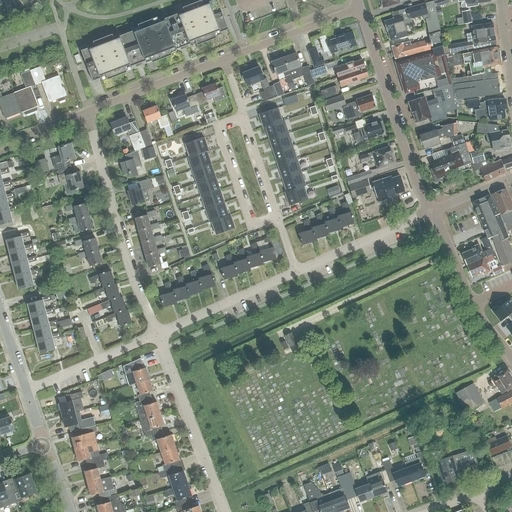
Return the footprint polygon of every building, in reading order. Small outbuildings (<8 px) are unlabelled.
[(131,67),(145,61),(146,63),(177,52),(176,50),(190,44),(191,46),(222,34),(221,33),(228,30),(217,0),(213,0),(209,2),(208,0),(207,0),(177,12),(178,13),(164,19),(164,17),(133,29),(133,30),(119,36),(119,34),(88,46),(88,47),(81,50),(93,81),(100,78),(101,80),(132,69),(131,67)] [(425,19),(428,32),(439,28),(433,1),(424,4),(424,3),(398,11),(399,14),(392,16),(393,19),(384,22),(387,32),(390,41),(407,36),(404,25),(411,22),(410,19),(426,14),(427,19),(425,19)] [(456,19),(457,25),(472,23),(469,10),(461,12),(462,18),(456,19)] [(444,54),(457,52),(484,47),(484,46),(495,45),(492,23),(471,26),(472,33),(466,34),(467,42),(443,46),(443,47),(442,47),(444,54)] [(428,50),(441,46),(441,47),(443,46),(440,32),(440,31),(439,28),(428,32),(429,40),(410,45),(409,42),(391,46),(394,59),(428,50)] [(352,47),(356,46),(354,40),(355,38),(354,35),(353,34),(352,32),(344,35),(344,34),(326,40),(331,54),(345,49),(347,50),(352,49),(352,47)] [(447,68),(441,47),(441,46),(428,50),(429,52),(421,54),(422,56),(396,63),(405,93),(413,91),(414,94),(431,89),(432,91),(450,85),(451,85),(448,68),(447,68)] [(480,69),(500,65),(496,47),(494,48),(494,47),(479,50),(458,55),(457,52),(444,54),(445,58),(446,57),(448,67),(468,63),(469,71),(466,71),(467,76),(481,74),(480,69)] [(314,48),(308,50),(314,68),(324,64),(322,56),(317,58),(314,48)] [(296,53),(283,58),(291,79),(302,75),(306,86),(313,83),(306,66),(301,68),(300,67),(301,66),(296,53)] [(293,83),(291,79),(283,58),(271,62),(276,75),(283,73),(287,85),(293,83)] [(334,68),(338,78),(365,69),(362,60),(352,64),(350,63),(334,68)] [(324,65),(313,69),(315,75),(326,72),(324,65)] [(42,82),(49,102),(57,99),(57,100),(59,102),(65,100),(65,98),(64,96),(66,95),(59,75),(45,81),(40,67),(31,71),(36,85),(42,82)] [(247,86),(260,81),(264,91),(260,93),(262,99),(276,94),(273,85),(268,87),(265,79),(263,79),(259,67),(242,74),(247,86)] [(367,77),(365,69),(338,78),(341,87),(356,82),(357,80),(367,77)] [(31,71),(21,75),(26,88),(14,93),(21,112),(23,112),(24,113),(26,114),(36,110),(37,108),(36,107),(38,106),(30,87),(36,85),(31,71)] [(481,76),(481,74),(467,76),(467,77),(466,77),(451,79),(453,100),(474,97),(494,95),(494,97),(499,96),(496,74),(481,76)] [(279,82),(272,84),(273,85),(276,94),(277,96),(284,94),(279,82)] [(202,92),(194,95),(199,106),(208,103),(207,100),(213,98),(215,102),(226,98),(222,87),(218,89),(215,84),(201,89),(202,92)] [(452,100),(453,100),(450,85),(432,91),(435,99),(426,102),(424,97),(408,102),(414,123),(430,118),(431,123),(446,119),(445,113),(455,110),(452,100)] [(335,86),(321,91),(323,99),(338,94),(335,86)] [(14,93),(2,97),(0,92),(0,105),(5,119),(21,112),(14,93)] [(356,101),(350,103),(346,104),(347,106),(343,107),(347,121),(362,116),(361,112),(375,107),(375,105),(376,104),(374,99),(373,100),(371,94),(355,99),(356,101)] [(190,110),(199,106),(194,95),(186,98),(185,95),(171,100),(176,112),(189,107),(190,110)] [(323,101),(326,111),(346,105),(342,95),(323,101)] [(489,118),(489,120),(491,120),(491,121),(496,122),(497,120),(503,119),(505,116),(504,109),(506,109),(504,99),(499,100),(499,99),(487,101),(483,102),(480,102),(479,98),(466,100),(467,107),(467,109),(475,108),(476,118),(485,117),(485,119),(488,119),(489,118)] [(161,128),(170,125),(166,115),(161,117),(156,106),(142,111),(147,123),(157,119),(161,128)] [(280,108),(260,114),(265,128),(267,127),(284,121),(280,108)] [(204,115),(207,123),(216,120),(213,112),(204,115)] [(144,147),(139,132),(135,122),(129,124),(127,117),(110,123),(113,130),(112,130),(112,132),(113,132),(114,135),(127,131),(134,151),(144,147)] [(284,121),(267,127),(271,140),(290,134),(286,121),(284,121)] [(383,132),(385,131),(383,125),(381,126),(380,122),(376,123),(376,121),(363,126),(363,128),(358,130),(361,139),(368,137),(369,139),(384,134),(383,132)] [(354,122),(330,130),(332,135),(343,131),(344,133),(356,129),(354,122)] [(443,140),(456,135),(456,124),(438,127),(418,134),(424,150),(440,144),(438,139),(442,137),(443,140)] [(502,149),(502,148),(510,147),(508,137),(509,136),(508,134),(507,133),(507,131),(499,132),(496,125),(477,124),(476,134),(486,135),(487,144),(491,143),(492,151),(502,149)] [(146,129),(139,132),(144,147),(152,144),(146,129)] [(290,134),(271,140),(275,153),(294,146),(290,134)] [(461,135),(451,138),(453,146),(464,143),(461,135)] [(202,138),(183,145),(187,158),(205,152),(206,151),(202,138)] [(444,152),(446,157),(430,163),(435,176),(435,175),(437,179),(443,176),(442,174),(464,165),(463,164),(470,161),(472,161),(473,164),(485,160),(481,148),(473,151),(470,141),(464,143),(456,146),(456,148),(444,152)] [(52,157),(54,164),(56,164),(58,171),(71,167),(69,160),(75,158),(71,144),(59,147),(61,155),(52,157)] [(294,146),(275,153),(280,166),(299,159),(294,146)] [(388,147),(372,152),(359,156),(361,163),(370,161),(371,164),(375,163),(377,169),(384,167),(386,165),(393,162),(388,147)] [(141,166),(139,161),(137,151),(124,155),(126,161),(120,163),(123,175),(128,173),(129,178),(137,175),(135,167),(141,166)] [(187,158),(186,158),(190,171),(209,165),(205,152),(187,158)] [(500,160),(492,164),(494,168),(492,169),(495,177),(505,172),(504,169),(511,166),(511,157),(501,162),(500,160)] [(299,159),(280,166),(284,179),(303,172),(299,159)] [(0,185),(2,185),(2,183),(0,176),(0,174),(9,173),(8,168),(12,167),(11,161),(0,163),(0,185)] [(487,161),(476,164),(485,182),(495,177),(492,169),(494,168),(492,164),(491,162),(488,162),(487,161)] [(209,165),(190,171),(194,184),(214,178),(209,165)] [(64,185),(66,195),(78,192),(77,189),(84,188),(79,172),(73,174),(71,167),(58,171),(60,177),(58,178),(61,186),(64,185)] [(372,177),(370,170),(346,179),(348,185),(372,177)] [(303,172),(284,179),(289,191),(306,186),(308,185),(303,172)] [(156,178),(157,185),(165,183),(163,176),(156,178)] [(379,202),(395,196),(396,194),(404,191),(399,176),(391,179),(388,177),(383,179),(382,181),(370,185),(367,179),(348,186),(352,198),(375,191),(379,202)] [(214,178),(194,184),(199,197),(218,191),(214,178)] [(146,189),(152,188),(149,179),(137,183),(138,188),(127,191),(131,205),(149,200),(146,189)] [(2,185),(0,185),(0,198),(5,197),(5,195),(3,187),(12,185),(11,180),(2,183),(2,185)] [(289,191),(287,192),(291,205),(310,199),(306,186),(289,191)] [(14,193),(15,195),(26,193),(24,187),(14,190),(14,193)] [(511,204),(505,189),(491,195),(499,214),(506,232),(511,229),(511,204)] [(218,191),(199,197),(203,210),(222,204),(218,191)] [(14,193),(5,195),(5,197),(0,198),(0,211),(8,210),(8,207),(6,199),(15,197),(15,195),(14,193)] [(344,195),(348,204),(352,202),(348,193),(344,195)] [(489,195),(472,202),(479,217),(483,228),(487,238),(488,240),(491,238),(502,266),(511,261),(511,252),(507,239),(508,238),(506,232),(499,214),(497,215),(494,208),(489,195)] [(346,213),(337,215),(340,227),(353,224),(350,213),(351,212),(346,201),(341,204),(342,208),(345,207),(346,213)] [(76,217),(77,219),(89,216),(85,203),(73,207),(73,205),(65,207),(66,212),(74,209),(76,217)] [(222,204),(203,210),(208,223),(209,222),(227,216),(222,204)] [(17,205),(8,207),(8,210),(0,211),(0,224),(11,222),(9,212),(19,209),(17,205)] [(334,219),(325,221),(328,233),(341,230),(340,227),(337,215),(333,207),(328,210),(329,214),(332,213),(334,219)] [(134,218),(138,230),(150,227),(149,225),(147,218),(155,215),(154,211),(146,213),(146,215),(134,218)] [(314,238),(328,236),(327,233),(328,233),(325,221),(324,221),(321,213),(315,215),(316,220),(320,219),(321,225),(311,227),(314,238)] [(77,219),(76,217),(68,220),(69,224),(77,222),(80,232),(92,229),(89,216),(77,219)] [(227,216),(209,222),(214,236),(233,229),(228,216),(227,216)] [(315,241),(314,238),(311,227),(308,219),(302,221),(304,225),(307,225),(308,230),(298,233),(301,245),(315,241)] [(157,223),(149,225),(150,227),(138,230),(141,243),(153,240),(153,238),(150,230),(159,228),(157,223)] [(24,249),(23,246),(21,238),(31,236),(29,231),(20,234),(21,236),(6,240),(9,252),(24,249)] [(153,238),(153,240),(141,243),(145,256),(157,252),(156,250),(154,243),(162,240),(161,236),(153,238)] [(268,248),(259,251),(262,263),(275,259),(272,248),(273,247),(268,236),(263,239),(264,243),(266,242),(268,248)] [(86,252),(86,254),(98,250),(95,238),(83,241),(82,239),(74,241),(75,246),(84,244),(86,252)] [(472,250),(462,254),(467,266),(494,253),(491,248),(488,240),(487,238),(481,240),(485,249),(486,251),(482,252),(478,244),(471,248),(472,250)] [(53,243),(55,251),(67,248),(64,240),(53,243)] [(256,254),(246,256),(250,268),(263,264),(262,263),(259,251),(255,242),(250,245),(251,249),(254,248),(256,254)] [(32,244),(23,246),(24,249),(9,252),(12,265),(27,261),(26,258),(24,251),(34,248),(32,244)] [(177,250),(180,258),(190,255),(187,247),(177,250)] [(164,248),(156,250),(157,252),(145,256),(148,268),(160,265),(158,255),(166,253),(164,248)] [(237,274),(250,270),(249,268),(250,268),(246,256),(243,248),(237,251),(239,254),(241,254),(243,260),(234,262),(237,274)] [(86,254),(86,252),(77,254),(79,259),(87,257),(90,266),(102,263),(98,250),(86,254)] [(494,253),(467,266),(472,277),(481,273),(482,275),(490,271),(487,264),(496,260),(494,253)] [(238,276),(237,274),(234,262),(230,254),(225,257),(226,261),(229,260),(230,265),(220,268),(224,280),(238,276)] [(35,256),(26,258),(27,261),(12,265),(15,277),(30,274),(29,271),(27,263),(37,261),(35,256)] [(207,276),(198,278),(201,290),(215,286),(211,275),(212,274),(207,264),(202,267),(203,270),(206,270),(207,276)] [(503,271),(501,266),(491,270),(494,276),(503,271)] [(38,268),(29,271),(30,274),(15,277),(18,290),(33,286),(30,275),(39,273),(38,268)] [(188,296),(201,292),(200,290),(201,290),(198,278),(194,270),(189,273),(190,277),(193,276),(194,281),(185,284),(188,296)] [(99,278),(102,287),(114,284),(110,271),(99,274),(99,273),(88,278),(90,283),(94,282),(94,279),(99,278)] [(189,298),(188,296),(185,284),(181,276),(176,279),(177,282),(180,282),(181,287),(172,290),(175,301),(189,298)] [(175,301),(172,290),(169,282),(163,284),(164,288),(167,287),(169,293),(159,296),(163,307),(176,303),(175,301)] [(114,285),(114,284),(102,287),(93,291),(96,297),(100,295),(99,292),(105,291),(108,300),(119,297),(116,284),(114,285)] [(42,303),(51,300),(64,297),(65,303),(69,301),(66,288),(55,291),(56,294),(50,295),(41,298),(42,300),(27,304),(30,316),(45,312),(44,310),(42,303)] [(111,304),(113,312),(125,308),(122,296),(120,297),(119,297),(108,300),(100,304),(102,309),(106,308),(105,305),(111,304)] [(496,305),(491,310),(496,317),(497,316),(501,321),(509,315),(511,318),(511,302),(509,299),(498,308),(496,305)] [(53,308),(44,310),(45,312),(30,316),(33,329),(48,325),(47,322),(45,315),(54,312),(53,308)] [(125,309),(125,308),(113,312),(105,316),(92,322),(95,329),(109,324),(108,322),(111,321),(111,318),(117,316),(119,326),(131,323),(127,309),(125,309)] [(70,318),(58,321),(60,328),(72,325),(70,318)] [(56,320),(47,322),(48,325),(33,329),(37,341),(51,337),(51,335),(49,327),(57,325),(56,320)] [(80,339),(86,338),(83,327),(77,328),(80,339)] [(59,332),(51,335),(51,337),(37,341),(40,354),(54,350),(52,339),(61,337),(59,332)] [(290,348),(297,345),(291,333),(284,336),(290,348)] [(129,386),(137,383),(149,379),(145,368),(142,369),(140,364),(124,369),(129,386)] [(507,391),(511,387),(511,376),(507,368),(491,379),(496,386),(501,394),(506,390),(507,391)] [(105,372),(107,380),(118,376),(116,369),(105,372)] [(153,391),(149,379),(137,383),(140,394),(138,395),(140,401),(151,398),(149,392),(153,391)] [(466,412),(484,402),(473,383),(455,393),(466,412)] [(494,412),(511,402),(511,390),(489,402),(494,412)] [(62,415),(76,412),(79,411),(83,410),(80,399),(83,398),(82,392),(65,396),(67,403),(59,405),(62,415)] [(138,415),(140,420),(160,413),(156,402),(153,403),(151,398),(140,401),(134,403),(138,415)] [(101,416),(109,414),(107,405),(99,408),(101,416)] [(76,412),(62,415),(65,427),(69,426),(70,432),(74,431),(94,426),(91,417),(81,420),(79,411),(76,412)] [(164,425),(160,413),(140,420),(145,437),(150,435),(151,436),(162,432),(160,426),(164,425)] [(0,435),(14,430),(9,417),(0,419),(0,435)] [(72,437),(75,449),(96,444),(93,432),(97,431),(95,425),(94,426),(74,431),(75,437),(72,437)] [(157,440),(161,452),(175,447),(171,435),(164,437),(162,432),(151,436),(153,441),(157,440)] [(507,435),(484,444),(489,456),(511,446),(507,435)] [(127,436),(121,438),(123,444),(129,442),(127,436)] [(388,444),(391,451),(397,449),(394,442),(388,444)] [(99,455),(96,444),(75,449),(78,462),(86,460),(87,465),(103,461),(102,460),(108,459),(107,453),(99,455)] [(179,460),(175,447),(161,452),(153,455),(155,459),(162,457),(165,464),(162,465),(162,466),(157,468),(158,473),(164,471),(175,467),(173,462),(179,460)] [(457,471),(478,464),(473,449),(436,461),(444,483),(459,478),(457,471)] [(406,468),(411,481),(425,476),(422,468),(428,466),(422,452),(416,454),(417,458),(405,463),(406,468)] [(508,463),(504,453),(499,455),(503,465),(508,463)] [(503,465),(499,455),(494,457),(498,467),(503,465)] [(498,467),(494,457),(489,459),(493,469),(498,467)] [(392,468),(388,458),(382,461),(385,470),(390,482),(395,479),(398,486),(411,481),(406,468),(394,473),(392,468)] [(84,471),(87,483),(101,479),(98,468),(104,466),(103,461),(87,465),(88,470),(84,471)] [(339,462),(332,465),(336,475),(343,473),(339,462)] [(177,473),(175,467),(164,471),(158,473),(157,473),(159,477),(161,478),(166,477),(169,476),(173,488),(187,483),(183,471),(177,473)] [(384,484),(390,482),(385,470),(379,472),(366,477),(369,484),(374,497),(387,492),(384,484)] [(360,502),(374,497),(369,484),(356,489),(349,472),(343,474),(352,497),(357,495),(360,502)] [(10,485),(16,503),(23,500),(22,498),(36,492),(29,474),(14,480),(16,483),(10,485)] [(346,499),(352,497),(343,474),(337,477),(341,488),(328,493),(335,511),(337,511),(349,507),(346,499)] [(110,477),(101,479),(87,483),(90,495),(98,493),(100,499),(117,494),(115,487),(113,487),(110,477)] [(147,485),(145,477),(139,479),(141,486),(147,485)] [(191,496),(187,483),(173,488),(163,491),(165,497),(175,494),(177,500),(174,501),(176,507),(187,503),(185,498),(191,496)] [(303,485),(310,502),(313,511),(316,511),(319,511),(335,511),(328,493),(322,495),(310,483),(303,485)] [(0,502),(2,508),(16,503),(10,485),(4,487),(3,484),(0,484),(0,502)] [(131,497),(142,495),(140,489),(130,491),(131,497)] [(262,495),(265,505),(272,503),(268,493),(262,495)] [(97,505),(98,511),(118,511),(125,510),(124,505),(119,502),(117,494),(100,499),(101,504),(97,505)] [(153,496),(144,498),(147,505),(155,503),(153,496)] [(313,511),(310,502),(303,504),(306,511),(302,511),(313,511)] [(180,511),(183,511),(199,511),(198,505),(189,509),(187,503),(176,507),(177,511),(180,511)]
